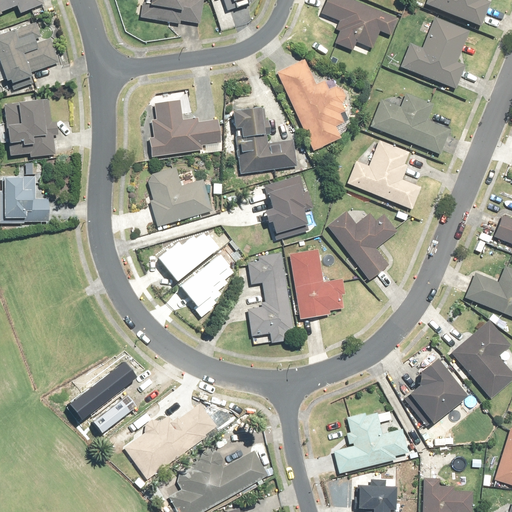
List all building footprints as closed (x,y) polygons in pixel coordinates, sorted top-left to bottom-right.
[(0,0),(0,13),(1,13),(0,11),(16,5),(19,13),(44,3),(43,0),(0,0)] [(140,1),(137,17),(177,23),(178,19),(198,23),(201,0),(145,0),(146,2),(140,1)] [(395,17),(353,0),(323,0),(319,12),(337,19),(334,29),(337,30),(332,43),(350,51),(354,41),(371,47),(378,30),(388,34),(395,17)] [(424,0),(424,3),(479,25),(489,2),(484,0),(424,0)] [(231,12),(216,17),(220,32),(236,27),(231,12)] [(409,42),(399,66),(454,88),(464,64),(456,61),(469,30),(433,16),(421,46),(409,42)] [(36,21),(0,33),(0,64),(9,91),(34,82),(31,72),(59,62),(50,38),(37,42),(35,38),(41,36),(36,21)] [(303,58),(274,71),(311,151),(340,138),(334,125),(342,122),(338,113),(344,111),(340,102),(343,96),(340,88),(333,86),(327,89),(323,80),(315,84),(303,58)] [(378,99),(367,126),(438,154),(448,128),(426,119),(433,103),(404,92),(399,107),(378,99)] [(51,122),(48,97),(4,104),(11,153),(31,150),(32,156),(55,153),(52,134),(57,133),(55,122),(51,122)] [(146,137),(149,156),(200,149),(199,145),(220,142),(217,119),(196,121),(196,117),(181,119),(178,99),(152,103),(154,118),(149,119),(151,136),(146,137)] [(260,105),(228,110),(237,174),(295,167),(291,139),(265,143),(264,134),(267,133),(265,119),(262,119),(260,105)] [(354,160),(345,183),(409,209),(419,186),(401,179),(406,165),(403,164),(408,152),(377,139),(367,165),(354,160)] [(147,201),(155,226),(210,210),(201,179),(179,185),(173,167),(150,174),(145,182),(151,200),(147,201)] [(36,176),(1,175),(1,223),(25,223),(25,222),(50,222),(50,199),(36,198),(36,176)] [(298,176),(261,186),(268,208),(260,210),(263,222),(267,221),(272,239),(305,230),(300,211),(312,207),(307,190),(303,192),(298,176)] [(345,210),(325,225),(366,280),(385,265),(372,248),(395,231),(381,213),(373,219),(367,212),(354,222),(345,210)] [(511,216),(499,211),(489,237),(511,246),(511,216)] [(179,239),(157,256),(175,280),(217,248),(206,235),(204,237),(201,233),(193,239),(191,236),(181,244),(179,239)] [(508,252),(493,247),(490,255),(505,260),(508,252)] [(315,249),(286,254),(297,320),(329,315),(328,311),(342,309),(340,295),(343,295),(341,279),(321,282),(315,249)] [(218,252),(180,284),(196,303),(192,307),(199,316),(217,301),(214,297),(220,292),(217,288),(226,281),(224,278),(234,270),(218,252)] [(291,330),(278,252),(256,256),(257,260),(244,262),(247,284),(260,282),(263,302),(259,302),(259,307),(245,309),(249,336),(267,333),(269,343),(285,341),(284,331),(291,330)] [(473,273),(462,300),(511,318),(511,268),(504,266),(497,283),(473,273)] [(488,322),(450,356),(489,401),(511,380),(511,372),(497,356),(509,346),(488,322)] [(415,389),(406,395),(429,425),(464,399),(433,359),(414,373),(415,389)] [(123,360),(67,402),(80,418),(135,376),(123,360)] [(122,399),(92,420),(99,430),(129,409),(122,399)] [(236,414),(221,399),(214,406),(229,420),(236,414)] [(142,479),(213,427),(196,404),(170,423),(164,415),(156,420),(152,415),(137,427),(141,432),(119,448),(142,479)] [(225,423),(211,405),(205,409),(218,428),(225,423)] [(354,446),(332,452),(338,475),(394,460),(393,456),(406,453),(400,429),(382,434),(376,414),(347,421),(354,446)] [(511,427),(508,427),(493,479),(511,485),(511,427)] [(166,496),(175,511),(197,511),(264,476),(250,451),(221,466),(213,450),(169,474),(177,490),(166,496)] [(439,478),(421,478),(420,511),(448,511),(454,511),(470,511),(471,494),(452,493),(453,485),(439,485),(439,478)] [(363,510),(363,511),(392,511),(394,488),(384,488),(384,480),(368,479),(368,487),(356,486),(355,509),(363,510)]
